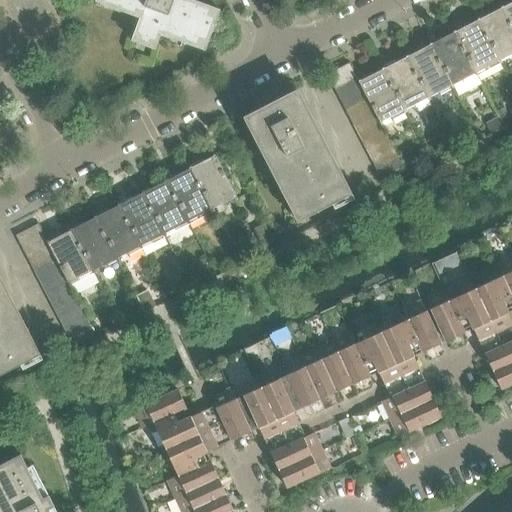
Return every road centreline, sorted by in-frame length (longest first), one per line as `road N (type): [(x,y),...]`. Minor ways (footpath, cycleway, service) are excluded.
road 1 (residential): [(65,168),(287,54)]
road 2 (residential): [(65,168),(0,48)]
